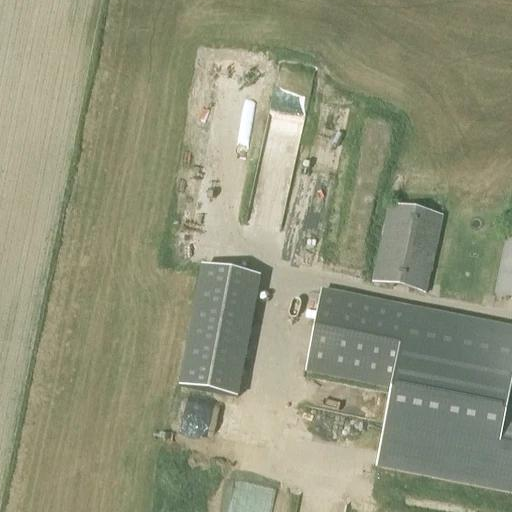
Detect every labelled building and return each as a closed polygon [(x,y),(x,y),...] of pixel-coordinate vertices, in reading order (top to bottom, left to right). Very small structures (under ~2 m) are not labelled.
[(426,297),(442,219),(387,208),(371,286),(426,297)] [(488,222),(473,223),(474,245),(490,244),(488,222)] [(511,301),(511,233),(506,232),(493,298),(511,301)] [(255,302),(257,267),(197,263),(190,385),(243,388),(248,302),(255,302)] [(304,377),(390,394),(376,472),(511,497),(511,414),(506,413),(511,379),(511,330),(320,293),(304,377)] [(321,405),(337,408),(342,390),(325,387),(321,405)]
